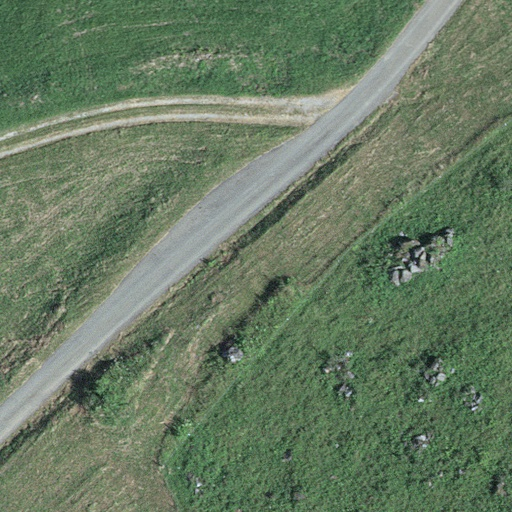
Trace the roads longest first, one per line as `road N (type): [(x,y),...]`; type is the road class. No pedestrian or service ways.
road 1 (unclassified): [(448,0),(382,78),(0,428)]
road 2 (track): [(338,118),(148,116),(0,158)]
